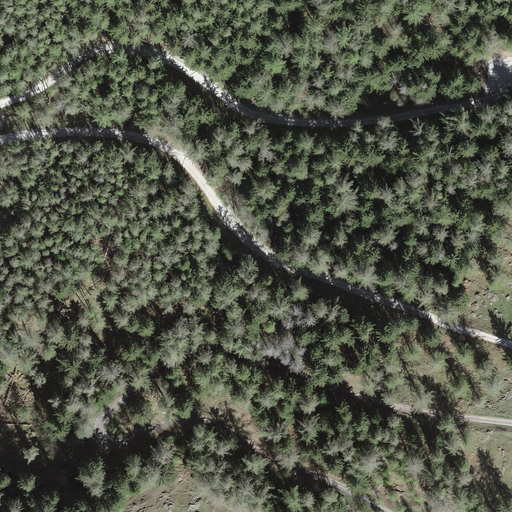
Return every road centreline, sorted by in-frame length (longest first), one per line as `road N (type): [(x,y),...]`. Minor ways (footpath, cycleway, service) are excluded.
road 1 (track): [(511,347),(270,261),(219,214),(181,159),(150,142),(45,134),(0,141)]
road 2 (track): [(0,106),(97,54),(120,50),(145,56),(264,125),(446,112),(511,91)]
road 3 (track): [(215,349),(175,356),(137,381),(97,435),(116,446),(199,419),(384,511)]
road 4 (track): [(511,425),(374,403),(309,381)]
